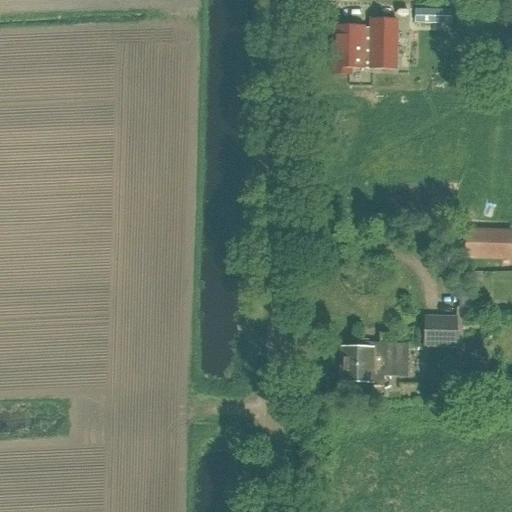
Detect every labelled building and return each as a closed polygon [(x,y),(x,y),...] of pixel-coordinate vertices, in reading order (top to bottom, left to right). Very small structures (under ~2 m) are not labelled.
[(414,24),(451,25),(451,11),(414,11),(414,24)] [(333,76),(350,76),(350,70),(363,70),(371,70),(371,71),(395,71),(395,40),(388,40),(388,21),(371,20),(371,35),(364,35),(364,28),(334,27),(333,76)] [(509,261),(510,231),(462,229),(461,259),(509,261)] [(460,302),(441,301),(441,312),(460,313),(460,302)] [(453,348),(454,317),(421,316),(421,347),(453,348)] [(408,367),(409,346),(374,345),(359,344),(359,349),(342,348),(341,383),(357,383),(357,388),(372,388),(372,387),(384,387),(385,377),(393,378),(393,367),(408,367)]
